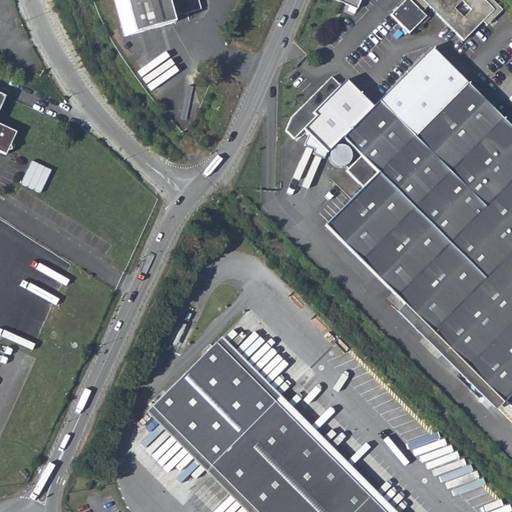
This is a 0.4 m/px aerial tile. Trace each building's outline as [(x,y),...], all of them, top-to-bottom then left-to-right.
[(113,0),(124,37),(174,23),(172,17),(200,9),(197,0),(113,0)] [(336,0),(357,9),(360,0),(415,0),(414,1),(413,0),(409,0),(394,15),(412,34),(430,17),(426,13),(433,7),(467,42),(498,12),(486,0),(336,0)] [(466,85),(431,51),(379,103),(414,138),(466,85)] [(484,207),(511,178),(511,130),(466,85),(414,138),(484,207)] [(0,94),(0,152),(5,155),(16,133),(7,129),(0,125),(0,106),(5,97),(0,94)] [(483,279),(511,249),(511,178),(484,207),(414,138),(379,103),(342,140),(359,157),(377,175),(483,279)] [(12,118),(0,111),(0,125),(7,129),(12,118)] [(340,148),(338,148),(336,149),(334,149),(333,150),(332,151),(330,153),(330,154),(329,155),(329,157),(329,158),(329,160),(329,162),(330,164),(332,166),(334,167),(335,168),(337,169),(339,169),(342,169),(343,168),(345,167),(347,166),(348,164),(349,163),(350,160),(350,158),(350,156),(349,155),(348,152),(346,151),(344,149),(342,148),(340,148)] [(364,187),(377,175),(359,157),(347,170),(364,187)] [(51,170),(31,161),(20,184),(40,193),(51,170)] [(511,249),(483,279),(377,175),(364,187),(324,228),(404,307),(503,405),(511,395),(511,249)] [(495,413),(503,405),(404,307),(396,315),(495,413)] [(380,511),(212,348),(148,414),(248,511),(380,511)]
